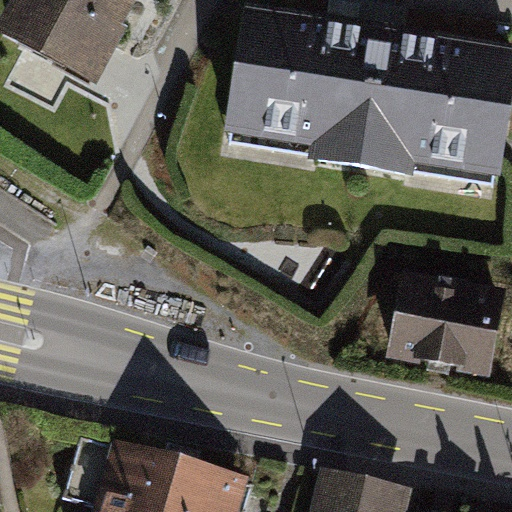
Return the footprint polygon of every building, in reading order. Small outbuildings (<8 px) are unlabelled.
[(12,0),(0,22),(0,39),(93,92),(143,0),(12,0)] [(511,118),(511,48),(249,9),(224,147),(501,190),(511,118)] [(511,294),(407,276),(388,364),(497,383),(511,294)] [(240,511),(249,484),(120,448),(101,511),(240,511)] [(321,475),(313,511),(412,511),(416,496),(321,475)]
